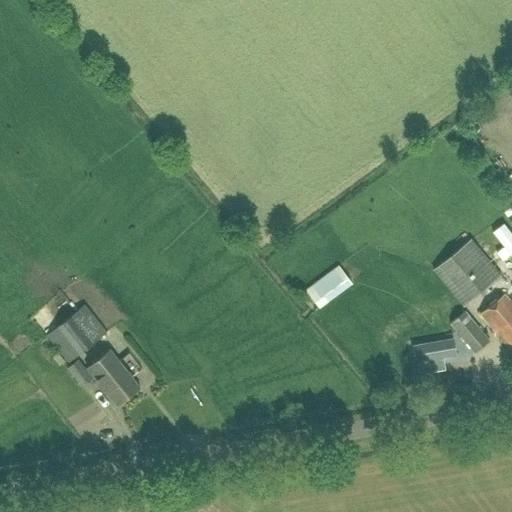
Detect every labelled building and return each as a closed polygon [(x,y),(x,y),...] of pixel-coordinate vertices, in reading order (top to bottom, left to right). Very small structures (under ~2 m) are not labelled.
[(463,307),(501,276),(471,239),(432,270),(463,307)] [(318,308),(351,284),(337,267),(305,291),(318,308)] [(505,341),(511,350),(511,305),(502,293),(478,312),(503,343),(505,341)] [(46,336),(64,360),(67,363),(106,332),(85,305),(46,336)] [(474,352),(488,340),(464,311),(449,322),(474,352)] [(455,334),(407,342),(413,375),(461,367),(455,334)] [(116,406),(140,388),(110,349),(86,367),(116,406)] [(81,386),(93,377),(79,359),(67,368),(81,386)]
